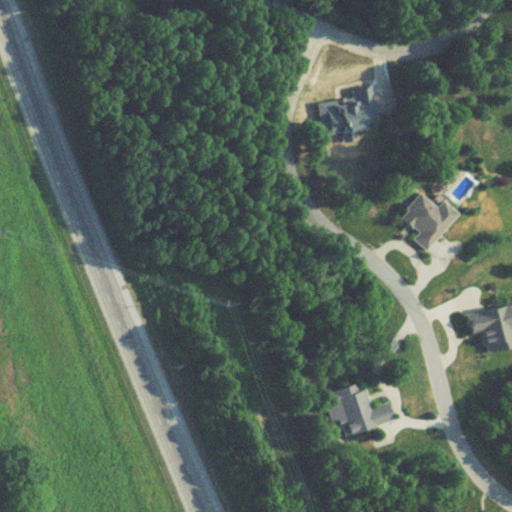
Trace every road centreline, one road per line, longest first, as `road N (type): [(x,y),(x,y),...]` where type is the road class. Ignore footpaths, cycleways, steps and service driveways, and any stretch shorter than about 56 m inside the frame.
road 1 (residential): [(315,34),(284,128),(290,179),(305,216),(409,307),(461,458),(504,506),(511,510),(485,17),(414,57),(374,57),(315,34),(265,0)]
road 2 (motorway): [(201,511),(0,19)]
